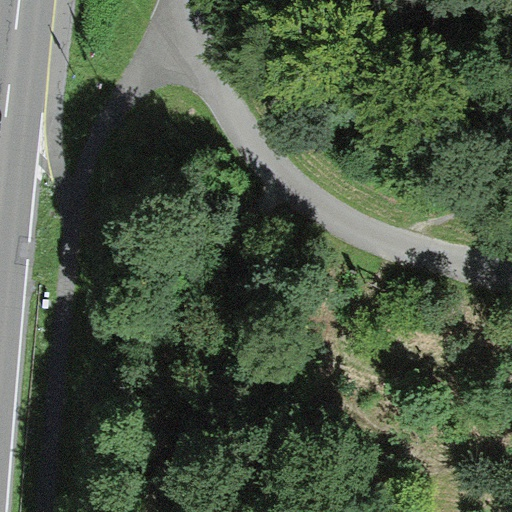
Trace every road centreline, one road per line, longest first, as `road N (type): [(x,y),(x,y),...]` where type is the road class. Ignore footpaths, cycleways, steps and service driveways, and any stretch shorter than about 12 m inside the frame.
road 1 (track): [(511,279),(294,184),(217,109),(189,0)]
road 2 (primary): [(0,158),(19,0)]
